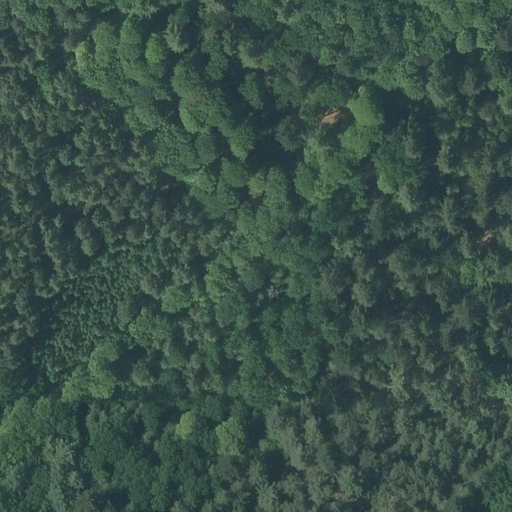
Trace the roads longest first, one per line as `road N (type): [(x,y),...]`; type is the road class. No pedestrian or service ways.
road 1 (track): [(54,406),(471,0)]
road 2 (track): [(0,108),(105,0)]
road 3 (track): [(54,406),(155,511)]
